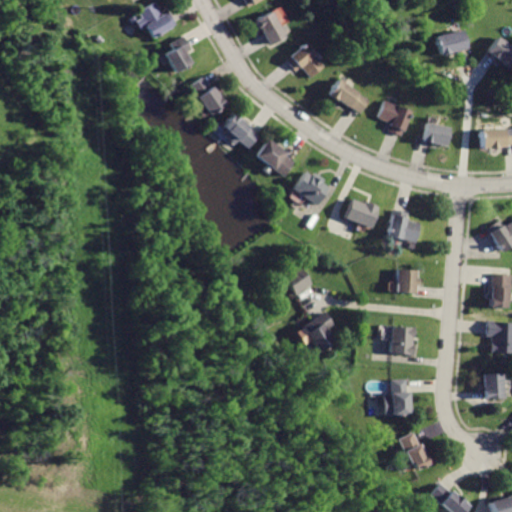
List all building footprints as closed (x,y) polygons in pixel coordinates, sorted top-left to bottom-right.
[(154,3),(136,12),(139,18),(134,20),(139,30),(146,27),(152,36),(177,23),(170,10),(161,15),(154,3)] [(273,12),(256,22),(269,45),(286,36),(273,12)] [(436,36),(441,55),(458,51),(467,48),(462,29),(436,36)] [(182,36),(166,46),(169,50),(163,53),(175,72),(192,62),(185,51),(189,49),(182,36)] [(511,46),(498,36),(487,51),(495,57),(509,67),(511,62),(511,46)] [(305,41),(284,58),(294,70),(300,65),(309,78),(324,66),(305,41)] [(202,75),(189,83),(210,115),(225,104),(213,86),(210,88),(202,75)] [(340,79),(330,93),(360,114),(370,100),(340,79)] [(386,100),(379,116),(390,121),(387,127),(402,134),(412,112),(386,100)] [(232,112),(221,125),(225,129),(221,134),(232,144),(235,140),(246,149),(258,134),(232,112)] [(428,122),(424,140),(448,145),(452,127),(428,122)] [(511,125),(480,127),(481,147),(506,146),(506,143),(511,142),(511,125)] [(265,140),(254,158),(284,177),(293,162),(280,154),(282,151),(265,140)] [(305,172),(294,190),(317,204),(328,186),(321,182),(323,178),(314,172),(311,176),(305,172)] [(352,199),(345,216),(371,227),(380,207),(364,200),(363,203),(352,199)] [(391,210),(384,235),(415,244),(421,225),(406,221),(408,214),(391,210)] [(511,219),(490,232),(502,251),(511,244),(511,219)] [(283,277),(294,294),(306,286),(311,283),(300,266),(283,277)] [(396,268),(394,290),(414,292),(416,270),(396,268)] [(511,274),(490,274),(489,306),(505,307),(506,289),(511,289),(511,274)] [(324,312),(318,316),(301,325),(317,352),(333,343),(326,330),(333,326),(324,312)] [(511,322),(486,320),(485,335),(491,336),(490,351),(511,353),(511,322)] [(393,326),(391,352),(411,354),(414,328),(393,326)] [(482,375),(483,399),(501,398),(500,374),(482,375)] [(391,381),(392,390),(381,391),(382,414),(409,414),(409,393),(406,393),(405,380),(391,381)] [(412,429),(395,437),(411,470),(428,462),(412,429)] [(440,482),(428,495),(447,511),(462,511),(468,506),(440,482)] [(511,511),(511,495),(488,503),(491,511),(511,511)]
